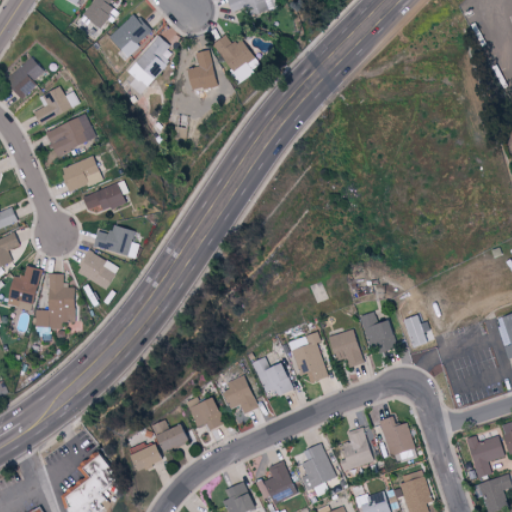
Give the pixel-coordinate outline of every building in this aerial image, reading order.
[(94,0),(84,12),(100,26),(117,7),(111,2),(112,0),(94,0)] [(229,0),(234,11),(246,6),(250,16),(279,6),(277,0),(229,0)] [(154,30),(136,11),(110,35),(129,54),(154,30)] [(217,39),(237,81),(254,73),(249,60),(255,57),(245,37),(233,43),(229,34),(217,39)] [(129,70),(136,76),(130,83),(142,93),(178,51),(159,35),(129,70)] [(200,64),(189,66),(194,89),(218,84),(211,48),(197,50),(200,64)] [(34,79),(46,69),(35,55),(8,77),(24,96),(38,84),(34,79)] [(36,110),(41,122),(82,103),(76,89),(67,93),(63,85),(41,95),(46,105),(36,110)] [(48,128),(57,152),(98,138),(90,114),(48,128)] [(70,188),(103,177),(96,155),(63,166),(70,188)] [(103,203),(105,209),(128,203),(126,192),(130,191),(128,181),(85,192),(88,207),(103,203)] [(0,210),(0,227),(19,220),(14,205),(0,210)] [(100,229),(96,245),(138,256),(141,242),(134,240),(137,229),(114,223),(112,232),(100,229)] [(0,265),(14,261),(10,248),(21,244),(17,232),(0,237),(0,265)] [(108,288),(121,266),(90,249),(78,270),(108,288)] [(44,268),(29,264),(25,276),(16,274),(8,303),(33,310),(44,268)] [(76,320),(77,286),(65,286),(65,272),(51,272),(50,308),(37,308),(37,326),(63,326),(64,320),(76,320)] [(362,314),(375,353),(400,345),(391,318),(380,322),(376,310),(362,314)] [(511,312),(498,317),(510,358),(511,357),(511,312)] [(423,322),(420,313),(405,318),(415,346),(429,341),(426,331),(432,329),(429,320),(423,322)] [(351,366),(366,361),(355,327),(331,336),(339,359),(348,356),(351,366)] [(303,374),(309,372),(313,381),(330,375),(318,341),(323,340),(320,330),(291,340),(303,374)] [(272,366),(268,356),(255,361),(267,391),(278,386),(281,394),(296,388),(285,361),(272,366)] [(260,406),(247,376),(223,386),(233,408),(242,404),(246,412),(260,406)] [(188,400),(199,425),(208,422),(211,429),(227,422),(215,396),(202,401),(199,396),(188,400)] [(409,421),(398,424),(395,414),(381,418),(392,454),(417,447),(409,421)] [(172,427),(169,418),(155,423),(165,450),(191,441),(184,423),(172,427)] [(511,420),(503,423),(510,448),(511,447),(511,420)] [(346,469),(376,459),(365,425),(349,431),(352,440),(343,443),(347,457),(342,459),(346,469)] [(506,455),(501,435),(480,440),(478,434),(469,436),(479,476),(493,473),(490,459),(506,455)] [(132,447),(141,469),(166,459),(159,442),(148,446),(146,441),(132,447)] [(304,476),(309,488),(338,476),(323,442),(305,449),(310,460),(304,462),(309,473),(304,476)] [(98,451),(119,478),(101,492),(105,497),(99,502),(102,507),(95,511),(69,511),(68,507),(66,508),(62,495),(86,476),(79,467),(82,464),(82,463),(87,459),(88,460),(92,456),(91,455),(96,452),(97,452),(98,451)] [(298,492),(286,459),(270,465),(274,475),(259,481),(266,497),(273,495),(275,501),(298,492)] [(431,511),(428,502),(434,500),(424,468),(400,476),(411,511),(431,511)] [(480,482),(489,511),(490,511),(511,506),(507,493),(511,491),(511,483),(509,473),(480,482)] [(231,511),(245,511),(246,511),(258,507),(245,480),(227,488),(231,497),(226,499),(231,511)] [(392,511),(387,489),(361,495),(365,511),(392,511)] [(318,507),(320,511),(347,511),(345,505),(332,510),(329,503),(318,507)]
